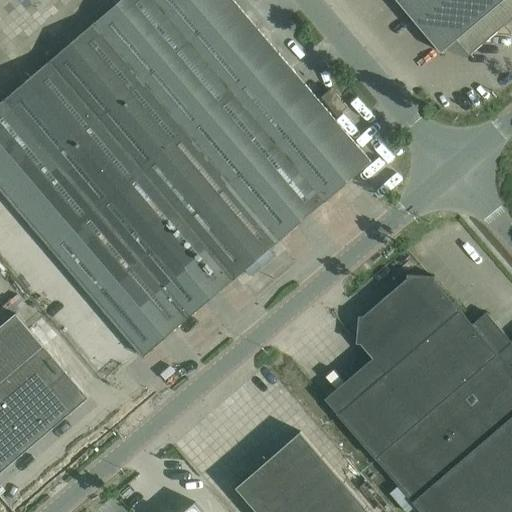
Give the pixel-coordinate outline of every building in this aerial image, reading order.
[(0,191),(142,357),(295,227),(371,162),(232,0),(120,0),(0,103),(0,191)] [(511,0),(396,0),(442,54),(457,41),(470,56),(511,20),(511,0)] [(337,116),(347,107),(331,89),(321,97),(337,116)] [(338,415),(379,463),(373,469),(389,487),(395,482),(420,511),(511,511),(511,342),(511,343),(486,314),(472,326),(434,281),(435,276),(408,274),(407,279),(363,317),(401,361),(338,415)] [(0,473),(88,398),(16,313),(1,325),(0,324),(0,473)] [(257,511),(370,511),(301,432),(237,488),(257,511)] [(203,511),(195,502),(183,511),(203,511)]
